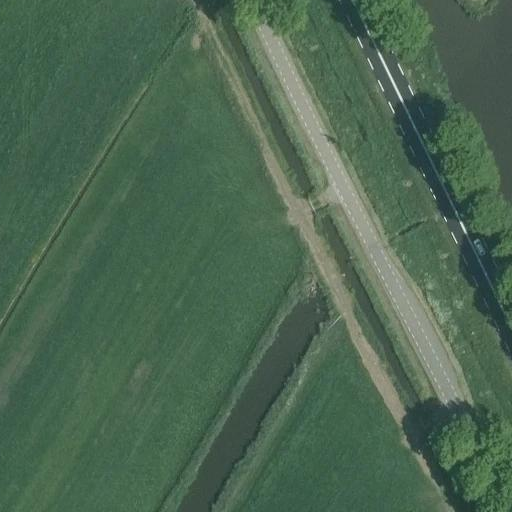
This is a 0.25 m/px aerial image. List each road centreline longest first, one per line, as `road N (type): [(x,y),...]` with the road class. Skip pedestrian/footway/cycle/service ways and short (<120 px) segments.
road 1 (unclassified): [(511,500),(323,149),(253,0)]
road 2 (primary): [(511,328),(352,0)]
